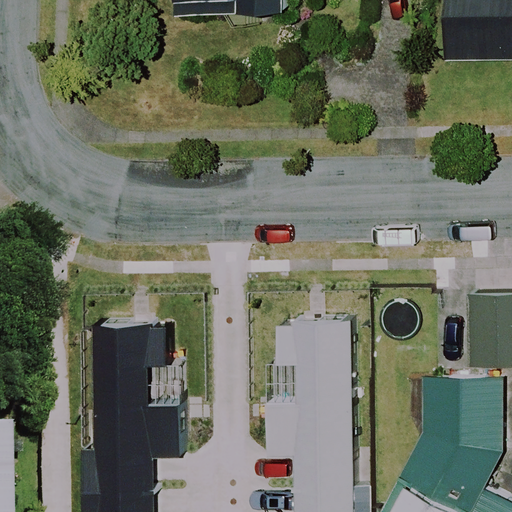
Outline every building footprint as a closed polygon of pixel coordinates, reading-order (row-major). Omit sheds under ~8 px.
[(171,0),(171,7),(289,12),(289,0),(171,0)] [(511,52),(511,0),(448,0),(448,52),(511,52)] [(511,293),(468,292),(466,362),(511,362),(511,293)] [(112,492),(180,495),(183,438),(190,438),(191,405),(166,404),(167,367),(70,363),(68,422),(115,423),(112,492)] [(342,365),(248,363),(245,511),(327,511),(328,467),(340,467),(342,365)] [(511,511),(511,497),(486,482),(503,454),(507,379),(428,375),(425,429),(384,510),(396,511),(511,511)] [(0,511),(8,511),(9,421),(0,420),(0,511)]
